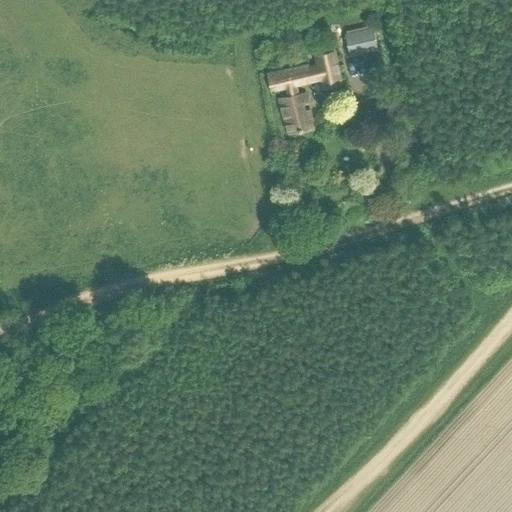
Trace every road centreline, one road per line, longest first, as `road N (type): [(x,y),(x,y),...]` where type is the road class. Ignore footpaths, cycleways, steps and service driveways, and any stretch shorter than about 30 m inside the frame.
road 1 (track): [(511,187),(0,337)]
road 2 (track): [(329,511),(511,316)]
